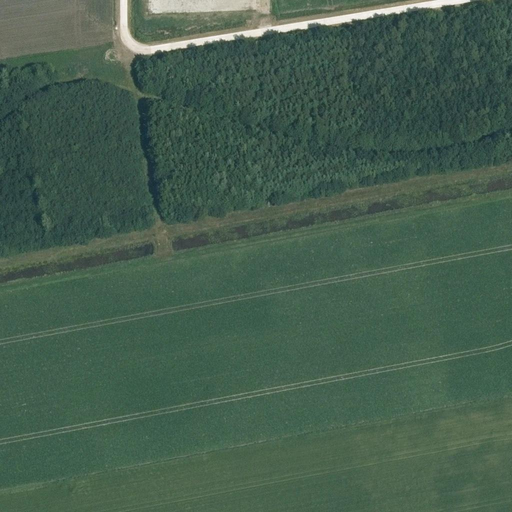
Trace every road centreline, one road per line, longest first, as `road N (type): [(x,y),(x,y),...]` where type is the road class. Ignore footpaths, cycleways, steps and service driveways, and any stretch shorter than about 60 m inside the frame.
road 1 (track): [(511,132),(435,153),(367,154),(224,126),(86,80),(42,91),(0,128)]
road 2 (track): [(461,0),(152,51),(130,48),(125,39),(124,0)]
